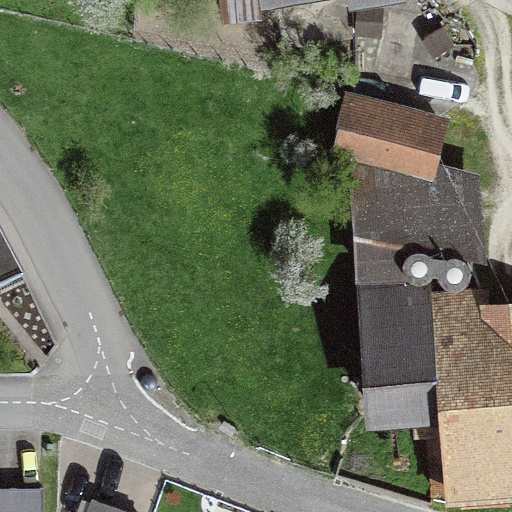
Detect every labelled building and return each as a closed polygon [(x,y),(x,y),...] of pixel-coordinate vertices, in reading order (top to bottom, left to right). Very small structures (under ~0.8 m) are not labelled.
[(346,35),(353,24),(349,11),(338,4),(325,7),(318,19),(322,32),(333,39),(346,35)] [(308,42),(316,31),(314,17),(303,9),(290,12),(282,23),(284,36),(295,44),(308,42)] [(351,97),(337,155),(423,178),(439,120),(351,97)] [(371,269),(382,273),(392,270),(398,260),(396,249),(388,242),(377,242),(368,249),(366,260),(371,269)] [(427,278),(434,267),(433,255),(423,247),(410,249),(402,259),(404,272),(414,279),(427,278)] [(439,263),(438,275),(446,285),(458,286),(468,278),(469,265),(461,256),(448,255),(439,263)] [(511,304),(439,310),(406,296),(366,300),(375,413),(419,410),(421,434),(430,433),(434,491),(511,484),(511,304)] [(0,511),(42,511),(42,487),(0,487),(0,511)] [(131,511),(91,498),(86,511),(131,511)]
